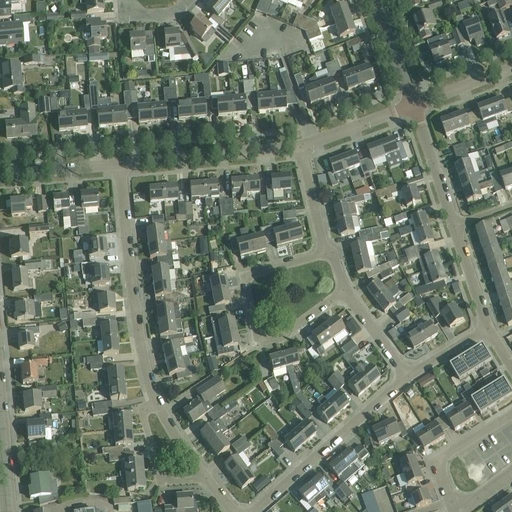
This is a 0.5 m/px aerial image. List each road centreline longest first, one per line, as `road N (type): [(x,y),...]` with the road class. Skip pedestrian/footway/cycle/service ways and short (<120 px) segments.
road 1 (residential): [(329,251),(243,280),(247,345),(272,347),(348,291)]
road 2 (residential): [(160,406),(137,311),(124,166)]
road 3 (residential): [(254,511),(409,374)]
road 4 (residential): [(124,166),(299,149)]
road 5 (residential): [(160,406),(145,415),(164,482),(206,476)]
road 6 (residential): [(457,227),(416,105)]
road 7 (residential): [(299,149),(311,138),(416,105)]
road 8 (residential): [(0,176),(124,166)]
road 9 (residential): [(453,500),(443,461),(511,417)]
